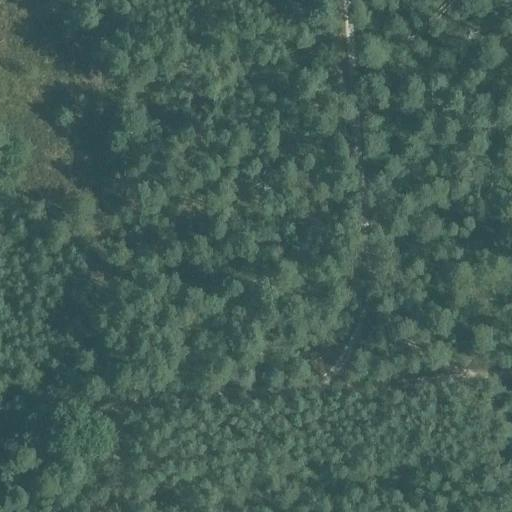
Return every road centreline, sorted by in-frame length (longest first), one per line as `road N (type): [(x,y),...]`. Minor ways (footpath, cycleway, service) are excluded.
road 1 (track): [(511,379),(145,402),(0,462)]
road 2 (track): [(347,0),(376,314),(320,392)]
